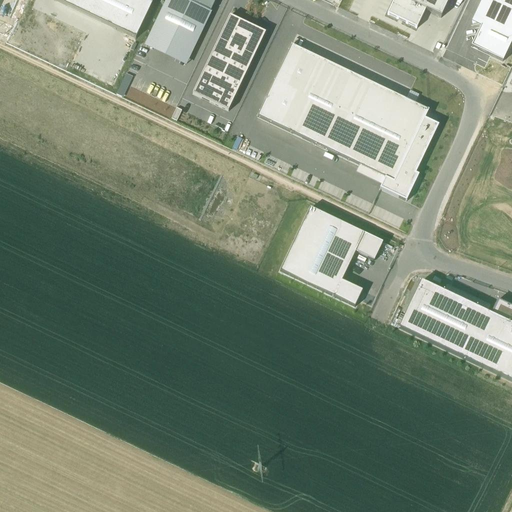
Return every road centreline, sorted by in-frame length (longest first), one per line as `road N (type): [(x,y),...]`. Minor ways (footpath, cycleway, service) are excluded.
road 1 (track): [(0,46),(413,247)]
road 2 (unclassified): [(413,247),(474,97),(455,78),(290,0)]
